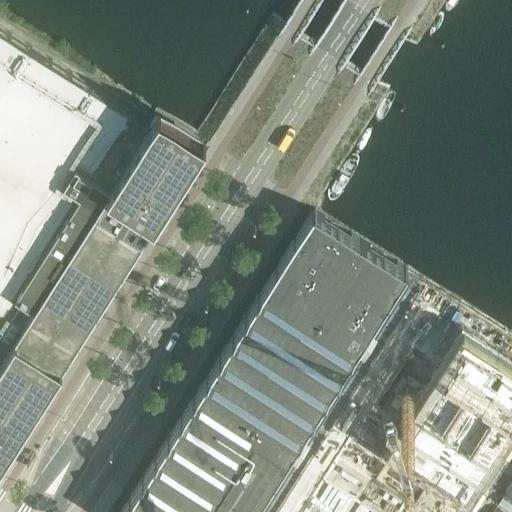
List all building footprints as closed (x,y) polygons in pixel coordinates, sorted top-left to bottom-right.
[(0,315),(131,109),(0,25),(0,315)] [(0,459),(203,141),(196,137),(156,111),(149,121),(131,109),(0,315),(0,459)] [(252,511),(407,269),(407,268),(313,208),(119,511),(252,511)] [(511,364),(467,336),(398,444),(467,488),(511,417),(511,364)] [(465,511),(467,510),(351,436),(302,511),(465,511)]
